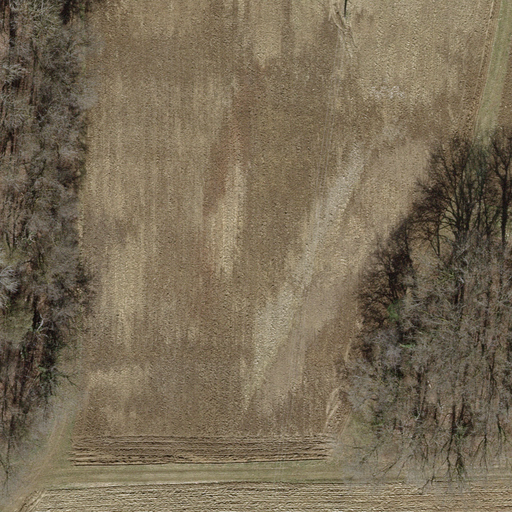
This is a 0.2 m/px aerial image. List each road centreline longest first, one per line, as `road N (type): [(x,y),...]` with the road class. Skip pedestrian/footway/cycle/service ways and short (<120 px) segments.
road 1 (track): [(9,511),(55,434),(62,405),(78,0)]
road 2 (track): [(511,468),(25,480)]
